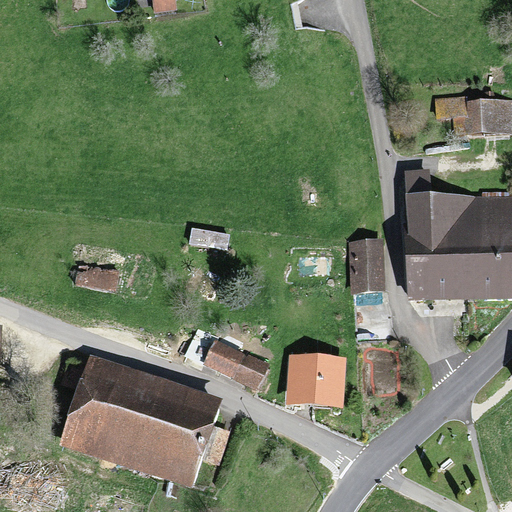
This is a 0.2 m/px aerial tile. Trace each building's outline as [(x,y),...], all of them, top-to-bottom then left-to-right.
[(154,0),(155,12),(174,10),(173,0),(154,0)] [(511,119),(511,108),(464,110),(464,101),(435,102),(436,122),(457,121),(458,146),(511,143),(511,119)] [(428,170),(405,170),(407,300),(511,299),(511,194),(428,195),(428,170)] [(375,249),(355,250),(358,291),(378,290),(375,249)] [(80,268),(77,285),(113,292),(116,274),(80,268)] [(216,347),(206,370),(256,392),(266,369),(216,347)] [(340,365),(291,363),(290,405),(338,406),(340,365)] [(218,407),(92,364),(64,443),(190,487),(218,407)] [(56,511),(65,482),(0,462),(0,509),(9,511),(56,511)]
